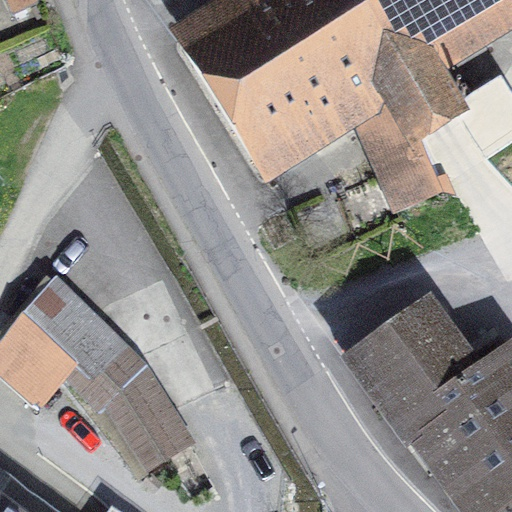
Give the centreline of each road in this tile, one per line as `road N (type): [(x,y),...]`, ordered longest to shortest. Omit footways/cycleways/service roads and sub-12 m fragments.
road 1 (tertiary): [(391,511),(312,440),(114,82),(81,0)]
road 2 (track): [(114,82),(0,289)]
